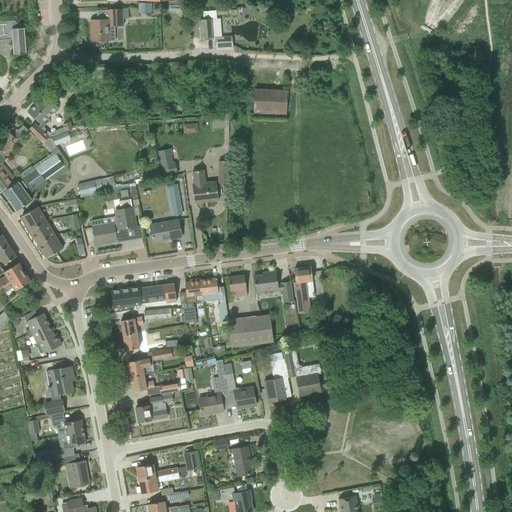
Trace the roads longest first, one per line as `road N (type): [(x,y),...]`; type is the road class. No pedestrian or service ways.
road 1 (tertiary): [(303,244),(72,289)]
road 2 (residential): [(232,55),(54,52)]
road 3 (residential): [(107,452),(272,422)]
road 4 (residential): [(107,452),(72,289)]
road 5 (primary): [(476,511),(452,364)]
road 6 (primary): [(391,115),(356,0)]
